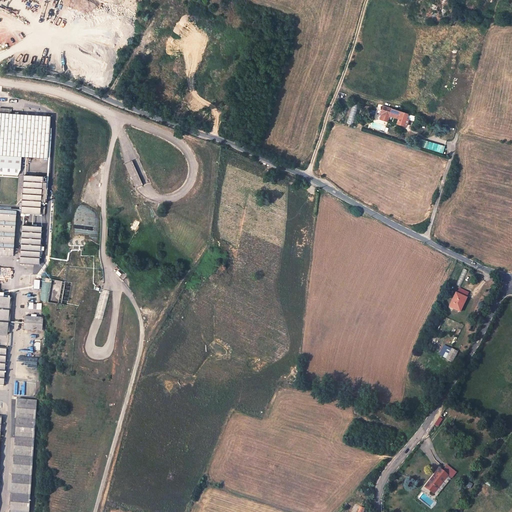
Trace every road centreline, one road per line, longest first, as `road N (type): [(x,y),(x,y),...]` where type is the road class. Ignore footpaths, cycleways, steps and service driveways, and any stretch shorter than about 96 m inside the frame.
road 1 (unclassified): [(0,68),(62,82),(230,144),(509,282)]
road 2 (tertiary): [(509,282),(421,431),(384,476),(377,511)]
